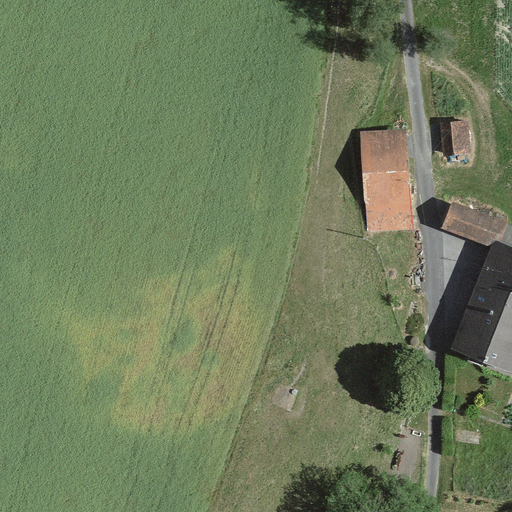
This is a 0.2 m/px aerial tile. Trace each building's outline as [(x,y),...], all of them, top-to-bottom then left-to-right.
[(473,122),(448,124),(450,156),(476,155),(473,122)] [(366,130),(367,235),(419,234),(418,129),(366,130)] [(511,231),(511,220),(457,200),(447,226),(500,246),(508,243),(511,231)] [(511,305),(511,245),(509,244),(501,247),(483,295),(511,305)] [(511,365),(511,305),(483,295),(463,347),(511,365)]
